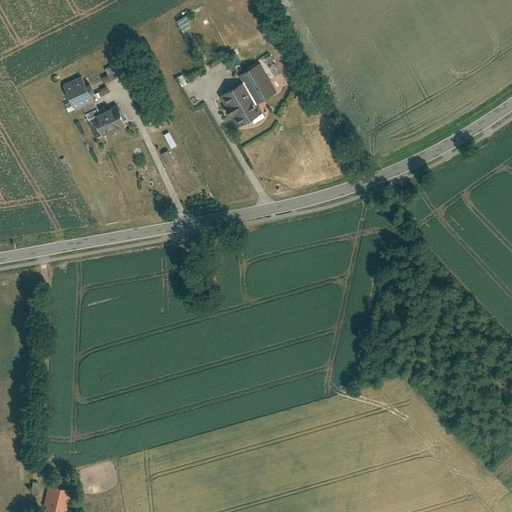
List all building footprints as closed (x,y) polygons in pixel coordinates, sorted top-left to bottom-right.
[(192,26),(189,21),(195,19),(192,12),(179,19),(185,30),(192,26)] [(244,84),(221,96),(238,127),(264,113),(259,103),(278,93),(261,63),(239,76),(244,84)] [(105,70),(108,75),(111,81),(118,78),(112,67),(105,70)] [(83,76),(65,85),(72,99),(62,104),(68,117),(84,109),(99,138),(127,124),(118,106),(108,111),(105,107),(100,109),(96,100),(110,92),(108,89),(94,96),(91,91),(111,81),(108,75),(88,85),(83,76)] [(183,75),(177,79),(181,87),(188,83),(183,75)] [(173,131),(165,135),(170,145),(178,140),(173,131)] [(171,151),(163,154),(169,168),(177,164),(171,151)] [(64,511),(70,490),(49,485),(42,511),(64,511)]
